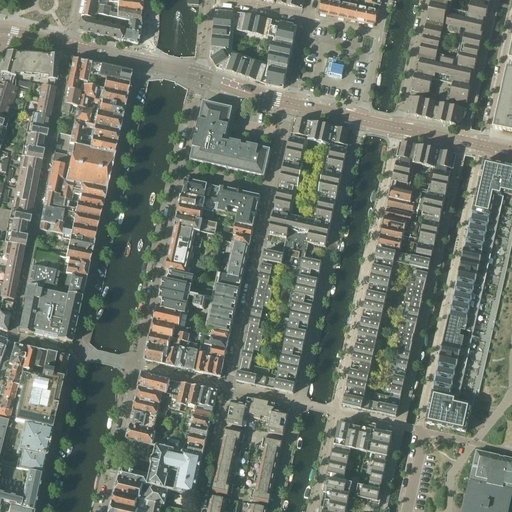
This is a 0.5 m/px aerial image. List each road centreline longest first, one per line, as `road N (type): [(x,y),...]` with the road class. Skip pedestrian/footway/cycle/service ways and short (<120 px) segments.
road 1 (residential): [(271,187),(201,511)]
road 2 (residential): [(143,63),(77,353)]
road 3 (residential): [(9,337),(67,46)]
road 4 (residential): [(334,412),(397,127)]
road 5 (residential): [(301,404),(363,119)]
road 6 (residential): [(137,367),(177,166)]
road 7 (residential): [(77,353),(43,511)]
road 8 (residential): [(104,511),(137,367)]
road 9 (residential): [(464,142),(496,0)]
road 10 (residential): [(397,127),(426,0)]
road 11 (residential): [(485,146),(511,24)]
